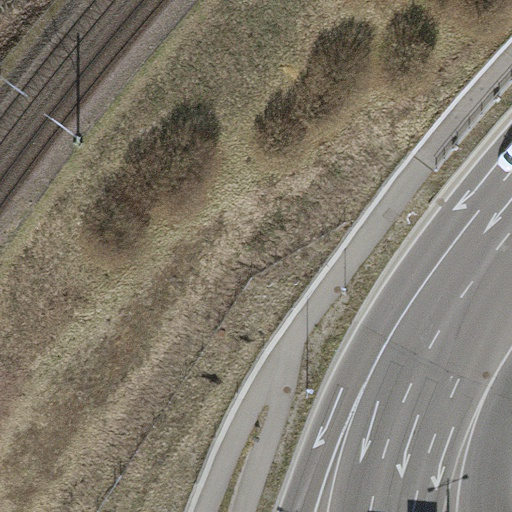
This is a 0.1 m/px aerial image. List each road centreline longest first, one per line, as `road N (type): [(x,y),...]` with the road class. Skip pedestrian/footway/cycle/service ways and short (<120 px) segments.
road 1 (primary): [(511,191),(434,259),(383,320),(343,395),(300,511)]
road 2 (primary): [(511,198),(422,384),(391,511)]
